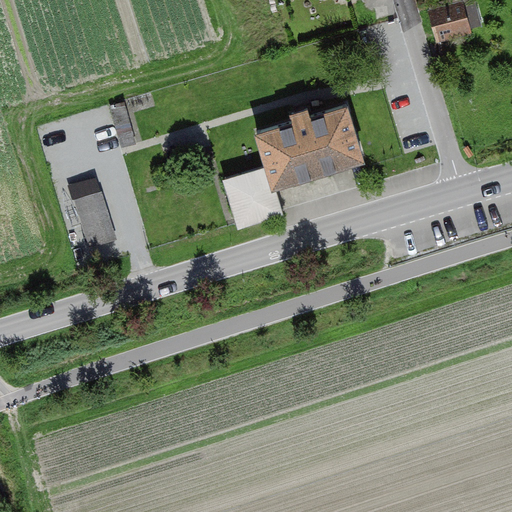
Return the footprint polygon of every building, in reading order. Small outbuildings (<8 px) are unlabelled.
[(463,0),(460,0),(432,8),(439,35),(471,26),(463,0)] [(122,143),(137,141),(131,102),(116,104),(122,143)] [(267,165),(274,185),(365,157),(347,102),(311,113),(308,105),(291,111),(293,118),(256,129),(267,165)] [(267,165),(225,178),(240,226),(282,213),(274,185),(267,165)] [(101,191),(77,198),(92,247),(116,239),(101,191)]
